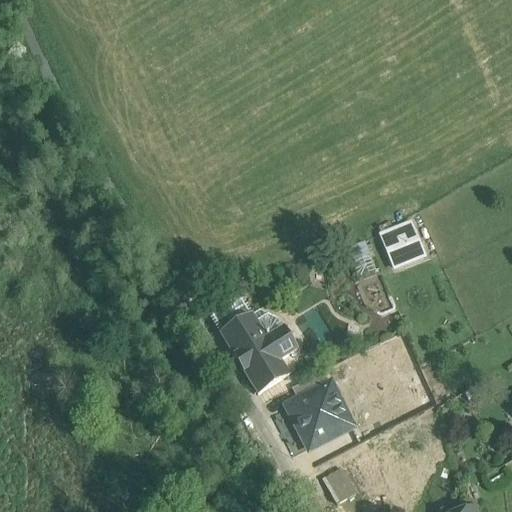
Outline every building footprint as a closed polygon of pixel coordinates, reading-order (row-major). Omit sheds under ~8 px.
[(415,222),(381,237),(397,274),(431,259),(415,222)] [(361,289),(348,259),(334,265),(347,295),(361,289)] [(264,338),(252,318),(220,337),(258,398),(290,379),(281,364),(297,354),(283,331),(271,339),(270,338),(266,337),(264,338)] [(324,376),(292,393),(298,405),(330,389),(324,376)] [(298,405),(288,410),(310,452),(352,431),(330,389),(298,405)] [(342,474),(323,484),(337,509),(355,499),(342,474)]
